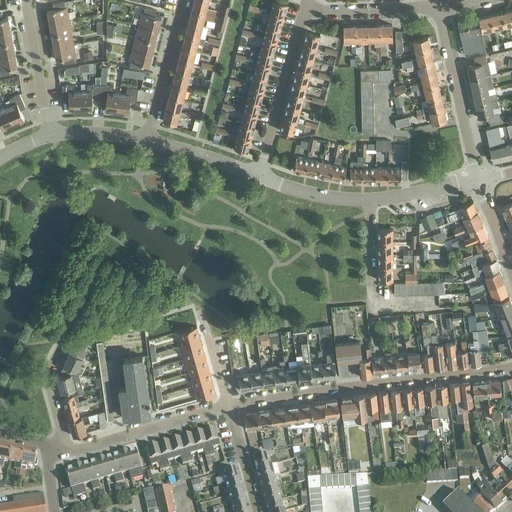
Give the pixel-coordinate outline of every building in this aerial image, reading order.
[(208,0),(193,0),(192,9),(214,14),(215,10),(207,8),(209,0),(208,0)] [(273,0),(270,12),(283,16),(287,3),(274,0),(273,0)] [(48,20),(68,16),(66,7),(65,7),(64,1),(52,4),(53,9),(47,10),(48,20)] [(220,17),(226,18),(229,6),(223,5),(220,17)] [(139,22),(158,27),(161,17),(155,16),(156,10),(144,7),(143,13),(141,12),(139,22)] [(192,9),(188,21),(202,25),(204,18),(212,21),(214,14),(192,9)] [(511,23),(511,9),(501,12),(504,26),(511,23)] [(0,31),(10,30),(9,27),(8,18),(2,19),(0,13),(0,12),(0,31)] [(270,12),(266,25),(280,28),(283,16),(270,12)] [(504,26),(501,12),(489,15),(492,29),(504,26)] [(489,15),(477,18),(481,32),(492,29),(489,15)] [(68,16),(48,20),(51,35),(71,31),(68,16)] [(226,18),(220,17),(216,29),(222,31),(226,18)] [(481,32),(477,18),(457,23),(465,55),(478,51),(480,53),(485,52),(480,32),(481,32)] [(188,21),(185,34),(199,37),(202,25),(188,21)] [(139,22),(135,36),(154,41),(158,27),(139,22)] [(266,25),(263,37),(277,40),(280,28),(266,25)] [(367,25),(355,26),(355,41),(367,41),(367,25)] [(379,25),(367,25),(367,41),(374,40),(374,46),(376,46),(376,52),(380,52),(380,45),(379,25)] [(392,25),(379,25),(380,45),(384,45),(384,40),(392,40),(392,25)] [(355,41),(355,26),(343,26),(343,41),(355,41)] [(216,29),(214,37),(220,38),(222,31),(216,29)] [(10,30),(0,31),(0,44),(12,42),(10,30)] [(74,46),(71,31),(51,35),(54,50),(74,46)] [(306,31),(303,44),(317,47),(320,35),(319,35),(306,31)] [(185,34),(182,46),(196,50),(198,43),(203,44),(204,38),(199,37),(185,34)] [(154,41),(135,36),(131,51),(150,56),(154,41)] [(263,37),(260,49),(274,53),(277,40),(263,37)] [(429,49),(427,37),(412,41),(414,47),(410,48),(411,53),(415,52),(429,49)] [(12,42),(0,44),(0,56),(14,54),(12,42)] [(317,47),(303,44),(299,56),(313,60),(317,47)] [(75,56),(74,46),(54,50),(56,59),(62,58),(63,64),(75,62),(74,56),(75,56)] [(182,46),(178,58),(193,62),(196,50),(182,46)] [(216,55),(218,47),(211,46),(209,53),(216,55)] [(274,53),(260,49),(257,61),(270,65),(274,53)] [(432,61),(432,59),(429,49),(415,52),(416,58),(401,62),(402,68),(406,67),(413,66),(413,65),(418,64),(432,61)] [(91,50),(83,52),(84,59),(85,60),(93,59),(92,57),(91,50)] [(150,56),(131,51),(129,61),(130,61),(129,67),(140,70),(142,64),(148,66),(150,56)] [(14,54),(0,56),(0,75),(12,74),(11,68),(17,67),(15,57),(14,54)] [(469,79),(489,74),(485,55),(473,58),(475,64),(466,66),(469,79)] [(313,60),(299,56),(296,68),(310,72),(313,60)] [(193,62),(178,58),(175,70),(189,74),(193,62)] [(270,65),(257,61),(253,73),(267,77),(270,65)] [(435,73),(432,61),(418,64),(420,76),(435,73)] [(296,68),(293,80),(307,84),(310,72),(296,68)] [(189,74),(175,70),(172,83),(186,86),(189,74)] [(378,81),(378,70),(360,70),(360,80),(372,79),(372,81),(372,82),(378,81)] [(267,77),(253,73),(250,86),(264,89),(267,77)] [(435,73),(420,76),(422,82),(410,85),(411,91),(418,89),(423,88),(438,85),(435,73)] [(489,74),(469,79),(472,92),(493,87),(490,75),(489,75),(489,74)] [(209,81),(201,79),(200,85),(207,87),(209,81)] [(372,88),(372,82),(372,81),(372,79),(360,80),(360,88),(372,88)] [(307,84),(293,80),(290,93),(303,96),(307,84)] [(172,83),(169,95),(183,99),(186,86),(172,83)] [(80,110),(80,91),(73,91),(73,84),(62,85),(62,100),(68,99),(69,110),(80,110)] [(86,91),(80,91),(80,110),(92,110),(92,99),(99,99),(100,84),(91,84),(86,84),(86,91)] [(100,84),(99,99),(106,99),(105,110),(116,112),(119,93),(112,92),(113,85),(108,85),(100,84)] [(438,85),(423,88),(426,100),(440,96),(438,85)] [(264,89),(250,86),(247,98),(260,101),(264,89)] [(406,92),(404,86),(394,88),(395,94),(406,92)] [(125,94),(119,93),(116,112),(128,113),(129,102),(135,103),(137,89),(126,87),(125,94)] [(493,87),(472,92),(475,104),(497,99),(494,87),(493,87)] [(373,96),(372,88),(360,88),(361,97),(373,96)] [(5,107),(13,124),(24,119),(19,109),(25,107),(19,93),(9,98),(11,104),(5,107)] [(290,93),(286,105),(300,108),(303,96),(290,93)] [(183,99),(169,95),(166,107),(180,111),(183,99)] [(373,96),(361,97),(361,105),(373,104),(373,96)] [(440,96),(426,100),(427,106),(421,107),(422,108),(415,110),(416,115),(443,108),(440,96)] [(247,98),(243,110),(257,114),(260,101),(247,98)] [(498,106),(497,99),(475,104),(478,118),(486,116),(488,123),(500,120),(498,113),(500,112),(499,106),(498,106)] [(373,112),(373,104),(361,105),(361,113),(373,112)] [(300,108),(286,105),(283,117),(303,122),(304,118),(298,117),(300,108)] [(13,124),(5,107),(0,109),(0,123),(2,129),(13,124)] [(180,111),(166,107),(162,120),(176,124),(178,116),(183,117),(185,112),(180,111)] [(443,108),(416,115),(417,119),(424,118),(424,119),(430,118),(431,124),(446,120),(443,108)] [(221,110),(219,117),(227,118),(229,112),(221,110)] [(243,110),(240,122),(254,126),(257,114),(243,110)] [(373,120),(373,112),(361,113),(361,121),(373,120)] [(303,122),(283,117),(280,130),(293,133),(295,126),(303,128),(304,125),(310,127),(311,122),(305,121),(304,123),(303,122)] [(397,128),(410,124),(408,117),(395,120),(397,128)] [(254,126),(240,122),(237,134),(250,138),(254,126)] [(486,129),(493,160),(511,156),(511,154),(510,144),(504,145),(503,138),(500,139),(498,127),(486,129)] [(250,138),(237,134),(233,147),(247,151),(250,138)] [(386,150),(388,150),(390,150),(390,143),(390,140),(376,140),(376,150),(386,150)] [(339,150),(334,149),(333,155),(335,155),(333,163),(330,178),(343,180),(346,166),(340,165),(341,157),(337,156),(339,150)] [(306,173),(309,158),(296,156),(293,170),(306,173)] [(357,161),(350,161),(350,181),(363,181),(363,167),(362,167),(362,156),(357,156),(357,161)] [(309,158),(306,173),(318,175),(321,161),(309,158)] [(321,161),(318,175),(330,178),(333,163),(321,161)] [(363,167),(363,181),(375,181),(375,167),(363,167)] [(388,167),(375,167),(375,181),(388,181),(388,167)] [(388,167),(388,181),(401,181),(401,167),(388,167)] [(450,221),(461,216),(477,210),(473,200),(457,206),(459,210),(448,215),(450,221)] [(511,201),(500,206),(505,217),(511,213),(511,201)] [(439,210),(432,213),(434,218),(441,215),(439,210)] [(477,210),(461,216),(464,222),(461,223),(462,225),(452,229),(454,234),(468,229),(482,223),(477,210)] [(424,230),(435,226),(436,225),(431,213),(419,218),(424,230)] [(482,223),(468,229),(470,234),(450,242),(453,248),(472,240),(486,234),(482,223)] [(378,242),(392,242),(392,228),(378,228),(378,242)] [(486,234),(472,240),(478,253),(491,247),(486,234)] [(392,242),(378,242),(378,255),(392,255),(392,242)] [(440,257),(440,253),(427,253),(427,245),(419,245),(419,257),(440,257)] [(472,255),(465,258),(467,263),(470,262),(472,266),(495,257),(491,247),(478,253),(472,255)] [(470,250),(461,254),(463,259),(472,255),(470,250)] [(392,255),(378,255),(378,268),(392,268),(392,255)] [(415,255),(403,255),(403,260),(411,260),(411,267),(415,267),(415,255)] [(495,257),(472,266),(476,276),(485,272),(497,267),(499,266),(495,257)] [(449,258),(440,259),(440,267),(449,267),(449,258)] [(392,268),(378,268),(378,280),(392,279),(392,268)] [(482,283),(469,289),(470,291),(471,293),(503,281),(498,270),(480,277),(482,283)] [(471,293),(469,293),(471,299),(484,294),(487,303),(507,296),(506,293),(507,292),(503,281),(471,293)] [(511,308),(507,296),(487,303),(489,309),(492,308),(495,316),(511,309),(511,308)] [(511,309),(495,316),(499,328),(502,326),(505,333),(511,332),(511,309)] [(451,312),(452,319),(461,319),(460,311),(451,312)] [(474,316),(467,317),(469,331),(472,330),(473,341),(467,342),(470,364),(480,363),(479,352),(476,330),(474,316)] [(434,368),(429,326),(428,323),(421,323),(423,344),(427,344),(428,353),(428,354),(422,355),(423,370),(434,368)] [(436,333),(435,334),(434,325),(429,326),(434,368),(445,367),(442,343),(437,344),(436,333)] [(196,326),(177,331),(181,345),(200,340),(196,326)] [(479,352),(485,351),(488,351),(486,329),(476,330),(479,352)] [(267,333),(259,334),(261,346),(269,344),(267,333)] [(505,348),(511,346),(511,334),(506,336),(508,341),(497,343),(499,349),(505,348)] [(200,340),(181,345),(185,358),(204,353),(200,340)] [(462,350),(456,351),(458,366),(468,365),(465,340),(460,341),(462,350)] [(358,359),(361,359),(359,341),(335,344),(338,376),(346,376),(344,361),(358,359)] [(312,380),(310,365),(307,342),(301,343),(303,363),(297,363),(297,367),(299,381),(299,382),(312,380)] [(458,366),(456,351),(455,351),(454,342),(444,343),(446,367),(458,366)] [(511,346),(505,348),(499,349),(499,350),(491,352),(492,356),(511,352),(511,355),(511,346)] [(70,374),(74,374),(75,371),(78,373),(80,372),(83,367),(78,365),(85,352),(77,348),(74,354),(70,351),(63,365),(64,365),(61,370),(60,370),(62,376),(70,374)] [(368,358),(361,359),(358,359),(360,377),(372,375),(371,367),(372,367),(371,357),(370,348),(365,348),(366,356),(368,355),(368,358)] [(327,363),(322,363),(324,378),(336,377),(333,352),(326,353),(327,363)] [(383,353),(383,356),(385,371),(397,370),(395,355),(395,352),(383,353)] [(419,352),(407,353),(408,369),(420,367),(419,352)] [(204,353),(185,358),(189,372),(208,367),(204,353)] [(408,369),(407,353),(395,355),(397,370),(408,369)] [(123,416),(150,412),(141,355),(123,358),(127,385),(119,386),(123,416)] [(283,355),(279,355),(280,364),(273,365),(275,385),(287,383),(285,369),(284,360),(283,355)] [(385,371),(383,356),(371,357),(372,367),(373,373),(385,371)] [(104,359),(99,359),(108,421),(113,420),(104,359)] [(322,363),(310,365),(312,380),(324,378),(322,363)] [(275,385),(273,365),(267,366),(267,368),(261,368),(261,372),(264,387),(275,385)] [(208,367),(189,372),(193,385),(212,380),(208,367)] [(297,367),(285,369),(287,383),(299,382),(299,381),(297,367)] [(264,387),(261,372),(250,373),(252,388),(264,387)] [(252,388),(250,373),(232,376),(233,385),(239,384),(240,390),(252,388)] [(70,374),(62,376),(57,377),(61,392),(62,391),(64,397),(76,394),(81,392),(77,374),(74,374),(70,374)] [(486,381),(487,396),(500,394),(499,379),(486,381)] [(506,379),(502,381),(503,391),(510,389),(506,379)] [(212,380),(193,385),(197,399),(216,394),(212,380)] [(487,396),(486,381),(471,382),(473,397),(487,396)] [(471,404),(471,397),(469,382),(459,383),(463,421),(467,420),(466,405),(471,404)] [(463,421),(459,383),(447,384),(449,398),(455,397),(456,412),(455,413),(456,422),(463,421)] [(445,384),(435,386),(438,411),(438,417),(447,416),(446,407),(447,400),(445,384)] [(438,411),(435,386),(424,387),(425,403),(429,402),(432,427),(438,426),(438,425),(439,425),(438,411)] [(422,387),(411,388),(414,413),(424,412),(423,404),(424,404),(422,387)] [(411,388),(401,389),(403,406),(409,405),(410,418),(415,418),(414,413),(411,388)] [(396,419),(398,419),(399,426),(403,426),(399,390),(389,391),(391,409),(397,408),(397,411),(395,411),(396,419)] [(387,391),(377,392),(379,409),(381,419),(390,418),(387,391)] [(378,417),(375,392),(365,394),(366,409),(372,409),(373,418),(378,417)] [(62,398),(65,409),(76,406),(86,403),(85,399),(78,401),(76,394),(64,397),(62,398)] [(340,397),(342,417),(354,416),(355,419),(367,417),(366,409),(365,394),(352,395),(352,396),(341,397),(340,397)] [(337,398),(324,400),(326,416),(340,414),(337,398)] [(326,416),(324,400),(310,402),(310,403),(313,418),(319,417),(320,422),(327,421),(326,416)] [(86,403),(76,406),(65,409),(68,420),(79,417),(77,411),(83,410),(83,409),(87,407),(86,403)] [(310,403),(298,405),(301,426),(313,425),(312,418),(313,418),(310,403)] [(298,405),(284,407),(286,422),(287,429),(301,427),(301,426),(298,405)] [(284,407),(271,409),(273,425),(286,422),(284,407)] [(273,425),(271,409),(257,411),(260,427),(273,425)] [(260,427),(257,411),(243,414),(246,429),(260,427)] [(68,420),(73,436),(86,432),(83,424),(99,419),(98,412),(87,414),(79,417),(68,420)] [(203,432),(210,457),(215,455),(213,448),(219,446),(214,429),(203,432)] [(203,432),(191,436),(196,453),(203,451),(205,458),(210,457),(203,432)] [(191,436),(180,439),(187,463),(192,462),(190,455),(196,453),(191,436)] [(482,438),(474,439),(475,446),(484,445),(482,438)] [(180,439),(169,442),(174,460),(180,458),(182,465),(187,463),(180,439)] [(174,460),(169,442),(157,446),(165,470),(169,469),(167,462),(174,460)] [(0,445),(0,467),(2,468),(4,462),(9,463),(12,448),(0,445)] [(165,470),(157,446),(145,449),(149,461),(151,467),(157,465),(160,472),(165,470)] [(492,494),(491,495),(502,505),(511,494),(511,483),(497,467),(496,467),(495,465),(489,446),(482,448),(490,473),(489,475),(494,481),(490,485),(489,484),(487,485),(492,494)] [(300,453),(294,454),(294,459),(296,459),(304,456),(305,456),(304,447),(299,448),(300,453)] [(24,450),(12,448),(9,463),(14,464),(13,470),(16,470),(14,477),(19,477),(20,471),(21,465),(24,450)] [(21,465),(20,471),(25,472),(26,466),(34,468),(34,467),(36,467),(36,466),(37,461),(35,461),(37,452),(24,450),(21,465)] [(128,472),(131,481),(143,477),(135,451),(128,453),(127,451),(123,453),(128,472)] [(255,469),(271,465),(269,459),(274,458),(273,452),(252,458),(255,469)] [(128,472),(123,453),(118,454),(119,455),(112,458),(119,483),(123,481),(121,474),(128,472)] [(119,483),(112,458),(105,460),(104,458),(100,460),(105,478),(113,476),(116,484),(119,483)] [(511,463),(510,461),(509,461),(506,458),(500,463),(511,475),(511,476),(510,479),(511,480),(511,463)] [(105,478),(100,460),(95,461),(96,462),(88,465),(96,489),(100,488),(97,481),(105,478)] [(455,462),(446,463),(447,470),(456,469),(455,462)] [(359,463),(348,464),(348,473),(360,472),(359,463)] [(271,465),(255,469),(258,481),(275,477),(278,476),(275,464),(271,465)] [(81,465),(76,466),(82,485),(83,485),(90,483),(92,490),(96,489),(88,465),(82,467),(81,465)] [(82,485),(76,466),(72,468),(73,469),(65,471),(70,489),(72,495),(73,498),(86,494),(83,485),(82,485)] [(218,479),(215,480),(217,486),(225,484),(241,480),(237,468),(232,470),(217,474),(218,479)] [(468,470),(458,470),(458,479),(469,478),(468,470)] [(367,475),(349,476),(350,488),(356,487),(368,486),(367,475)] [(275,477),(258,481),(261,493),(278,488),(275,477)] [(320,477),(307,478),(308,490),(320,489),(326,489),(325,477),(320,477)] [(199,480),(190,482),(193,493),(202,490),(199,480)] [(241,480),(225,484),(228,496),(244,491),(241,480)] [(487,484),(486,484),(484,480),(477,486),(482,496),(480,498),(494,511),(502,505),(491,495),(492,494),(487,485),(487,484)] [(174,511),(169,490),(171,490),(171,487),(168,488),(155,491),(156,497),(157,502),(159,508),(159,511),(174,511)] [(278,488),(261,493),(265,504),(281,500),(278,488)] [(70,489),(62,491),(64,497),(72,495),(70,489)] [(156,497),(155,491),(154,489),(142,491),(144,499),(156,497)] [(247,503),(244,491),(228,496),(231,508),(247,503)] [(450,511),(478,511),(459,492),(444,505),(450,511)] [(0,511),(44,511),(42,495),(13,499),(14,505),(0,507),(0,511)] [(477,495),(469,502),(478,511),(494,511),(480,498),(477,495)] [(157,502),(156,497),(144,499),(146,505),(157,502)] [(281,500),(265,504),(266,511),(282,511),(284,511),(281,500)] [(159,508),(157,502),(146,505),(147,511),(159,508)] [(249,511),(247,503),(231,508),(232,511),(249,511)]
